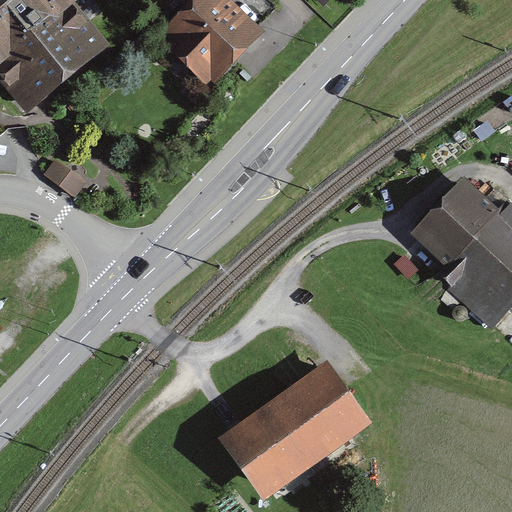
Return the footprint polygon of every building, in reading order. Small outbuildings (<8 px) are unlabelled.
[(0,0),(0,62),(70,6),(76,0),(0,0)] [(257,35),(220,0),(199,0),(170,29),(169,47),(209,86),(257,35)] [(70,6),(0,62),(0,77),(27,110),(104,47),(70,6)] [(56,159),(44,175),(74,198),(86,182),(56,159)] [(449,279),(493,321),(511,301),(511,218),(508,222),(469,184),(420,235),(457,271),(449,279)] [(264,496),(360,427),(324,376),(227,445),(264,496)]
